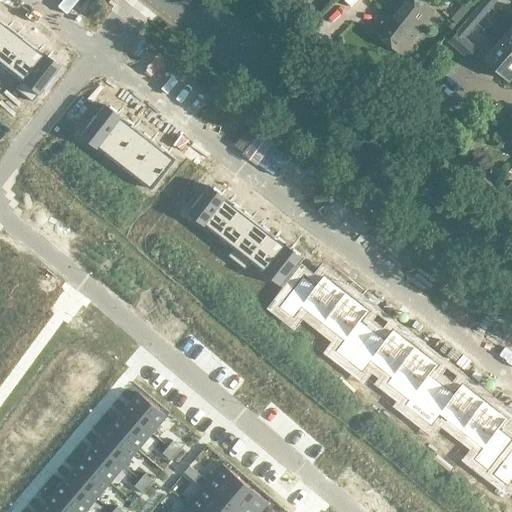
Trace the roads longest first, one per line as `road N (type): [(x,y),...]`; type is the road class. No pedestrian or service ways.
road 1 (residential): [(511,381),(95,56)]
road 2 (residential): [(350,511),(0,215)]
road 3 (tertiary): [(511,264),(166,0)]
road 4 (residential): [(95,56),(0,180)]
